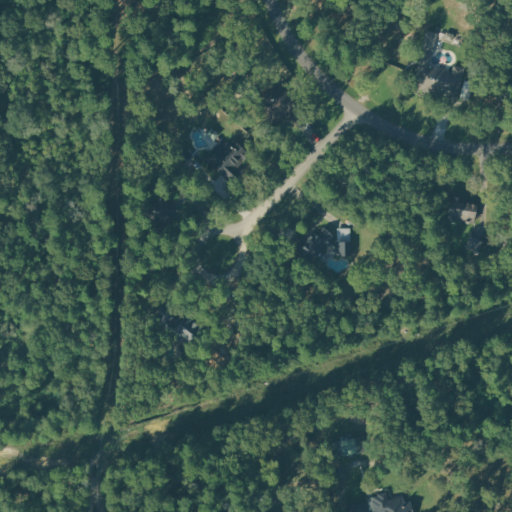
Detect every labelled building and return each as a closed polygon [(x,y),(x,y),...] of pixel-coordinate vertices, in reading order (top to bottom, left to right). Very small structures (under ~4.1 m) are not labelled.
[(466,67),(457,98),(414,86),(420,63),(452,71),(454,63),(466,67)] [(511,78),(495,80),(497,101),(511,99),(511,78)] [(283,82),(305,112),(295,120),(289,111),(274,123),(258,102),(263,99),(260,95),(273,86),(275,88),(283,82)] [(235,139),(251,153),(237,168),(242,172),(232,183),(206,158),(221,141),(225,144),(229,139),(232,142),(235,139)] [(160,187),(180,212),(169,221),(172,226),(162,234),(138,205),(160,187)] [(449,218),(474,222),(474,218),(478,218),(481,200),(452,195),(449,218)] [(336,238),(325,228),(319,234),(315,231),(297,249),(313,263),(336,238)] [(353,229),(340,228),(339,255),(352,255),(353,229)] [(195,346),(163,322),(171,310),(182,319),(188,310),(210,326),(195,346)] [(364,436),(367,450),(333,457),(330,442),(364,436)] [(367,497),(368,501),(369,511),(381,511),(387,511),(413,511),(411,500),(406,501),(404,495),(390,497),(389,491),(378,493),(378,495),(367,497)] [(369,511),(349,511),(348,504),(368,501),(369,511)]
